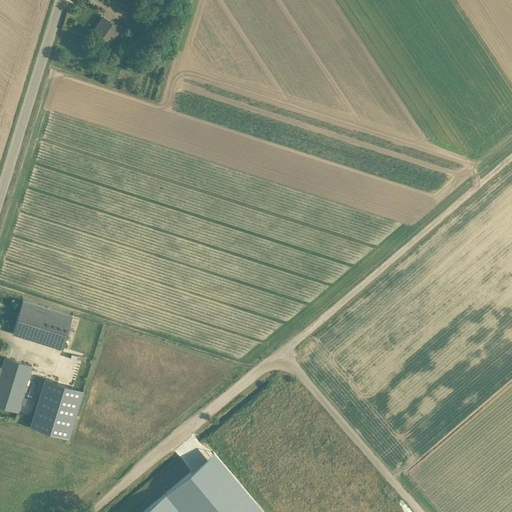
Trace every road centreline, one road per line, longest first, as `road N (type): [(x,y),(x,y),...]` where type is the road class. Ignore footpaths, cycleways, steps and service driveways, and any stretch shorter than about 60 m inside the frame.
road 1 (track): [(90,511),(511,159)]
road 2 (track): [(282,353),(421,511)]
road 3 (unclassified): [(0,193),(61,0)]
